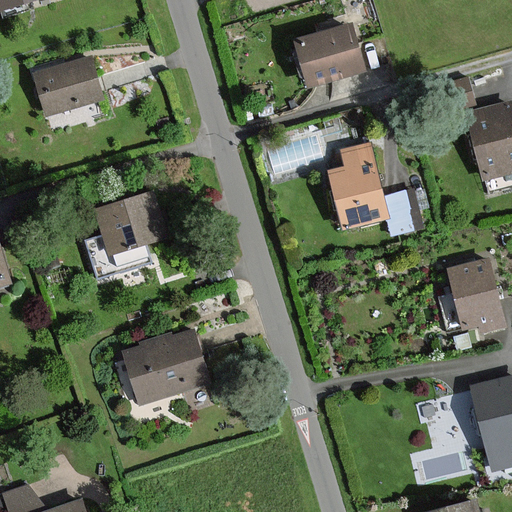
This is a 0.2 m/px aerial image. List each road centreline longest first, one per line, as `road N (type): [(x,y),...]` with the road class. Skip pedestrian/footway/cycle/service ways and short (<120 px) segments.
road 1 (residential): [(220,140),(334,511)]
road 2 (residential): [(511,56),(220,140)]
road 3 (residential): [(220,140),(0,208)]
road 4 (residential): [(177,0),(220,140)]
